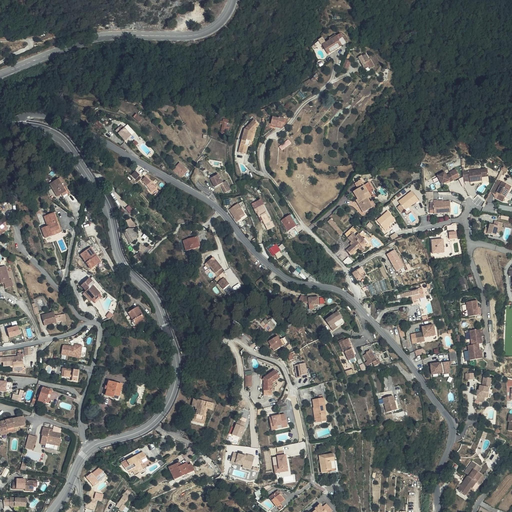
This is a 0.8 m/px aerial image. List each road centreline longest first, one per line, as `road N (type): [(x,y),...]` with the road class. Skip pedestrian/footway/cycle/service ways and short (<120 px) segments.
road 1 (residential): [(18,125),(20,117),(49,116),(124,153),(221,209),(286,278),(356,302)]
road 2 (residential): [(356,302),(347,271),(295,216),(263,158),(265,144),(293,128),(347,53)]
road 3 (secondary): [(18,125),(56,134),(85,169),(106,205),(121,259),(158,304),(174,360)]
road 4 (secondary): [(233,0),(218,24),(195,35),(92,38),(0,73)]
road 5 (residential): [(356,302),(452,423),(437,477),(440,511)]
road 6 (residential): [(83,431),(100,326),(90,322),(0,348)]
road 7 (residential): [(174,360),(237,340),(280,363),(290,386)]
road 8 (secondary): [(174,360),(174,384),(157,418),(90,448)]
